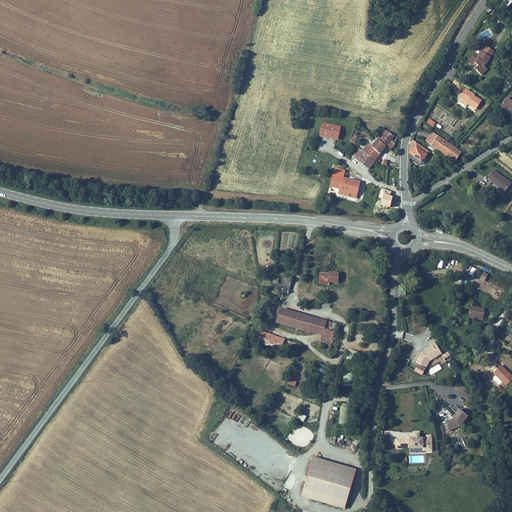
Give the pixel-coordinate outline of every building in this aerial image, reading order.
[(482,50),(491,56),(495,50),(486,44),(482,50)] [(475,52),(468,62),(475,64),(476,62),(479,64),(476,68),(482,74),(488,68),(485,65),(491,56),(482,50),(481,50),(478,54),(475,52)] [(475,94),(465,88),(460,96),(470,102),(469,104),(477,109),(482,100),(475,96),(475,94)] [(507,96),(500,103),(504,107),(507,105),(510,108),(509,109),(511,112),(511,97),(510,100),(507,96)] [(341,126),(322,122),(319,135),(331,138),(332,135),(339,136),(341,126)] [(385,129),(378,138),(387,145),(391,140),(395,135),(385,129)] [(355,144),(358,134),(353,132),(350,142),(355,144)] [(426,142),(455,161),(462,151),(433,132),(426,142)] [(381,153),(387,145),(378,138),(375,136),(369,145),(381,153)] [(410,143),(409,153),(412,155),(411,159),(419,165),(422,165),(426,164),(429,159),(426,156),(429,151),(412,139),(410,143)] [(391,140),(387,145),(391,149),(395,143),(391,140)] [(381,153),(369,145),(367,143),(361,150),(375,161),(381,153)] [(375,161),(361,150),(357,147),(351,155),(369,169),(375,161)] [(331,183),(341,185),(340,188),(339,194),(349,196),(350,193),(357,195),(361,181),(343,176),(345,170),(335,167),(331,183)] [(493,169),(488,177),(492,179),(491,180),(498,186),(505,191),(511,182),(493,169)] [(329,271),(329,273),(320,272),(319,283),(327,284),(328,281),(330,282),(338,282),(339,272),(329,271)] [(489,274),(484,272),(480,279),(484,282),(489,274)] [(290,295),(291,279),(283,279),(282,294),(290,295)] [(463,284),(457,281),(454,288),(460,290),(463,284)] [(483,320),(485,308),(470,306),(469,317),(475,318),(474,321),(479,322),(479,319),(483,320)] [(287,325),(291,310),(280,307),(276,322),(287,325)] [(337,323),(291,310),(287,325),(322,335),(320,343),(331,346),(337,323)] [(281,349),(285,338),(255,329),(252,340),(281,349)] [(420,354),(415,363),(426,368),(429,362),(441,354),(433,342),(429,345),(430,346),(420,354)] [(349,350),(347,361),(357,363),(359,352),(349,350)] [(451,359),(448,353),(442,357),(446,362),(451,359)] [(431,375),(442,368),(439,363),(428,370),(431,375)] [(325,387),(329,366),(319,365),(315,385),(325,387)] [(353,386),(354,371),(344,371),(343,386),(353,386)] [(340,403),(339,424),(349,425),(350,404),(340,403)] [(461,426),(470,416),(462,409),(454,417),(454,418),(447,421),(450,429),(461,426)] [(306,416),(299,412),(296,418),(303,422),(306,416)] [(409,438),(403,438),(404,448),(423,448),(423,451),(433,451),(432,434),(426,434),(426,437),(424,437),(424,436),(420,436),(420,430),(413,431),(413,435),(408,435),(409,438)] [(301,496),(345,509),(357,467),(313,455),(301,496)]
